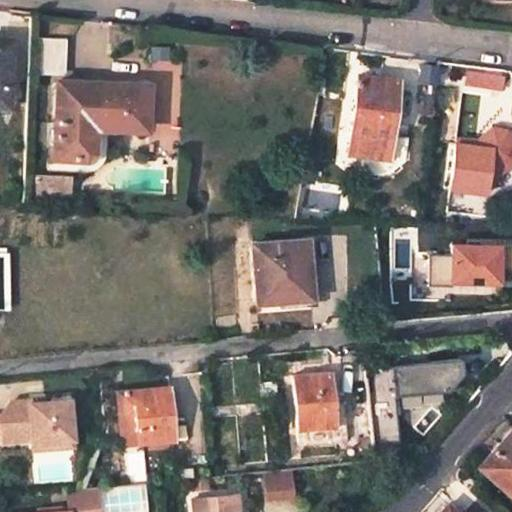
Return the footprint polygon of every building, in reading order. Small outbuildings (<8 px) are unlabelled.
[(41,37),(43,75),(65,74),(63,36),(41,37)] [(0,44),(9,45),(9,38),(0,37),(0,44)] [(0,104),(6,105),(9,45),(0,44),(0,104)] [(501,90),(503,71),(466,66),(464,84),(501,90)] [(357,76),(347,152),(385,157),(395,80),(357,76)] [(100,82),(55,80),(52,148),(45,148),(45,170),(75,172),(75,158),(85,159),(91,154),(92,143),(103,144),(104,128),(142,130),(145,84),(100,82)] [(453,137),(453,142),(476,145),(497,128),(490,127),(476,140),(453,137)] [(453,142),(447,188),(484,192),(486,177),(492,177),(511,158),(511,137),(505,129),(497,128),(476,145),(453,142)] [(80,172),(84,171),(87,171),(91,170),(95,167),(97,165),(98,164),(99,163),(100,162),(100,161),(101,160),(101,159),(102,157),(102,156),(102,155),(103,154),(103,153),(104,149),(103,144),(92,143),(91,154),(85,159),(75,158),(75,172),(80,172)] [(252,244),(256,302),(310,297),(305,239),(252,244)] [(506,283),(507,241),(443,240),(443,253),(429,253),(428,282),(506,283)] [(456,352),(362,365),(373,447),(400,444),(394,396),(444,390),(457,367),(456,352)] [(294,376),(301,444),(344,440),(341,401),(340,401),(338,377),(332,377),(332,371),(294,376)] [(118,391),(122,445),(174,440),(169,385),(118,391)] [(29,408),(11,410),(0,426),(0,439),(1,449),(32,446),(32,449),(71,444),(67,407),(29,410),(29,408)] [(511,428),(479,466),(511,495),(511,428)] [(262,472),(263,497),(290,495),(289,471),(262,472)] [(148,511),(146,482),(97,486),(99,511),(148,511)] [(60,511),(99,511),(97,486),(68,488),(70,511),(60,511)] [(194,497),(195,511),(239,511),(237,493),(194,497)] [(457,511),(447,503),(439,511),(457,511)]
